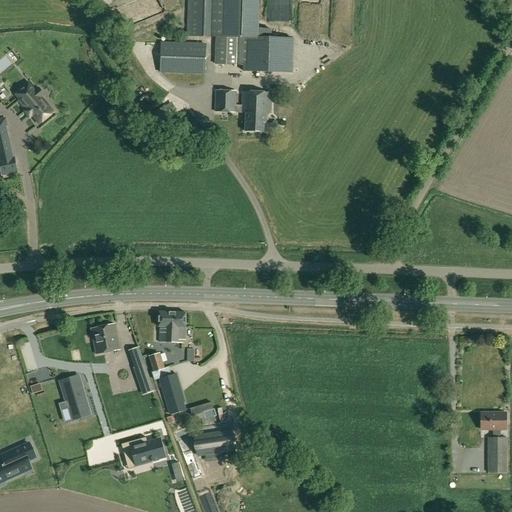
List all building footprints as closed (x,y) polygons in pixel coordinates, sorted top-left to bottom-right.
[(189,0),(189,36),(216,36),(220,36),(220,0),(189,0)] [(220,0),(220,36),(216,36),(215,64),(246,65),(247,38),(257,38),(258,29),(258,0),(220,0)] [(272,29),(258,29),(257,38),(247,38),(247,73),(290,74),(291,39),(271,39),(272,29)] [(205,73),(206,44),(162,42),(160,72),(205,73)] [(19,100),(33,117),(39,124),(55,111),(43,97),(45,95),(39,87),(36,89),(29,81),(13,94),(19,100)] [(216,90),(215,111),(267,113),(271,113),(272,93),(254,92),(255,83),(247,83),(246,91),(243,92),(242,106),(236,105),(236,91),(216,90)] [(161,124),(173,115),(165,105),(153,113),(161,124)] [(267,113),(245,113),(245,131),(267,133),(266,131),(277,131),(277,122),(273,122),(273,124),(267,124),(267,113)] [(0,154),(12,152),(6,125),(7,125),(7,121),(6,121),(5,119),(4,118),(0,119),(1,121),(0,120),(0,154)] [(0,168),(2,176),(18,172),(14,158),(13,158),(12,152),(0,154),(0,168)] [(161,342),(171,342),(173,312),(159,311),(158,326),(161,327),(161,342)] [(185,328),(186,313),(173,312),(171,342),(182,343),(183,328),(185,328)] [(120,349),(114,324),(91,329),(97,355),(120,349)] [(160,353),(149,357),(154,371),(165,368),(160,353)] [(144,394),(154,390),(145,364),(135,367),(144,394)] [(169,366),(165,368),(154,371),(152,372),(155,380),(160,379),(172,375),(169,366)] [(87,391),(113,386),(111,372),(85,377),(87,391)] [(176,374),(160,379),(168,407),(185,402),(176,374)] [(72,377),(59,381),(65,402),(67,402),(69,409),(68,409),(71,420),(91,413),(83,385),(75,387),(72,377)] [(31,387),(33,395),(41,392),(38,385),(31,387)] [(175,408),(176,414),(187,412),(186,406),(175,408)] [(500,429),(506,429),(506,413),(481,413),(481,430),(493,430),(493,438),(488,438),(489,473),(506,473),(506,437),(500,437),(500,429)] [(196,436),(195,452),(202,452),(202,455),(224,457),(224,454),(232,454),(233,439),(196,436)] [(165,455),(160,437),(149,440),(148,437),(123,444),(127,458),(136,455),(138,462),(165,455)] [(5,462),(0,464),(0,480),(0,481),(26,469),(22,461),(37,454),(31,441),(15,449),(19,456),(9,460),(9,462),(6,464),(5,462)] [(175,473),(181,472),(179,462),(172,464),(175,473)]
